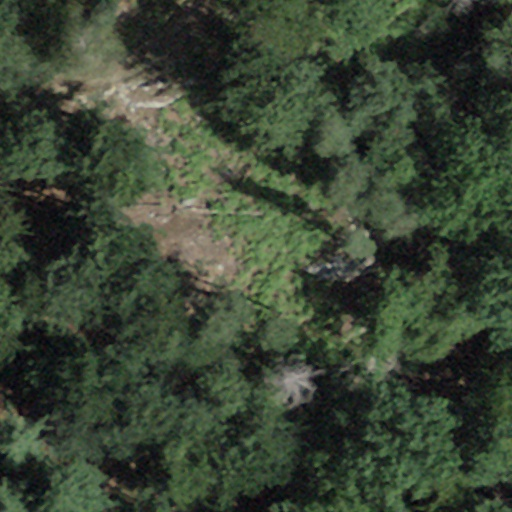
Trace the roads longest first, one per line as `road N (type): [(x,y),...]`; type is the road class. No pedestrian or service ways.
road 1 (unclassified): [(380,511),(511,295)]
road 2 (track): [(0,90),(107,71),(159,48),(206,0)]
road 3 (track): [(102,511),(115,492),(105,458),(0,385)]
